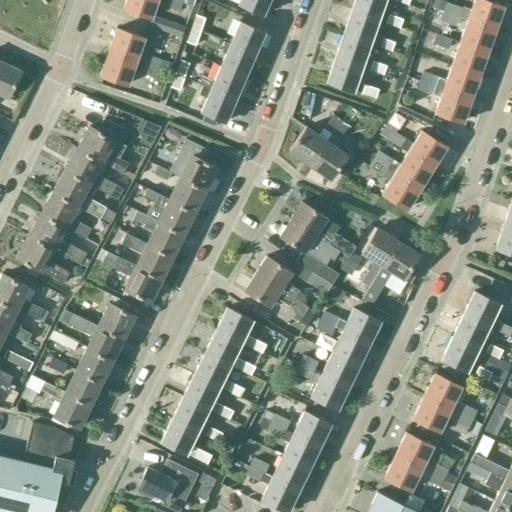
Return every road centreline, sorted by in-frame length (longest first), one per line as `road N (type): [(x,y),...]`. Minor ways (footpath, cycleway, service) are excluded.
road 1 (residential): [(311,0),(258,148),(79,511)]
road 2 (residential): [(322,511),(448,252),(511,76)]
road 3 (residential): [(0,185),(82,0)]
